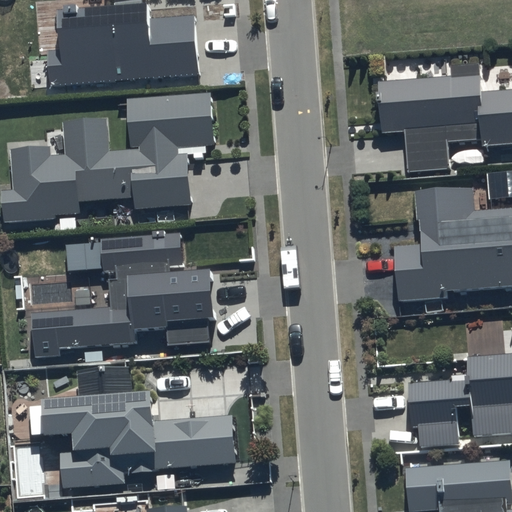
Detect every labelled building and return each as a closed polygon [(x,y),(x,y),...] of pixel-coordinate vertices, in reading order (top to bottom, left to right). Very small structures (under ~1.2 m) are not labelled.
[(147,0),(110,0),(112,13),(61,17),(64,54),(50,55),(53,90),(200,78),(196,21),(153,24),(152,11),(148,11),(147,0)] [(382,141),(404,139),(408,181),(452,177),(449,151),(484,148),(484,154),(511,153),(511,99),(484,100),(481,73),(453,74),(453,87),(380,90),(382,141)] [(193,212),(190,162),(208,161),(208,154),(216,153),(213,103),(132,107),(133,157),(109,157),(109,131),(66,132),(66,164),(53,164),(53,156),(13,156),(14,198),(5,198),(5,227),(83,224),(82,210),(135,207),(136,215),(193,212)] [(511,180),(488,182),(491,209),(511,206),(511,180)] [(396,248),(400,300),(446,298),(446,293),(511,290),(511,209),(474,212),(473,193),(420,197),(422,245),(396,248)] [(183,238),(103,243),(106,278),(119,277),(119,286),(111,286),(113,311),(33,317),(36,363),(62,361),(62,355),(140,349),(139,338),(170,336),(171,350),(211,348),(209,327),(217,326),(214,275),(174,278),(173,271),(186,270),(183,238)] [(511,357),(468,360),(470,384),(411,387),(414,434),(421,433),(422,451),(460,449),(458,417),(476,416),(477,441),(511,438),(511,357)] [(48,417),(49,452),(77,451),(78,461),(63,462),(65,499),(127,495),(126,483),(156,481),(155,479),(237,474),(236,425),(155,427),(155,410),(132,410),(132,379),(81,380),(82,417),(48,417)] [(511,511),(511,481),(511,470),(411,478),(411,511),(511,511)]
